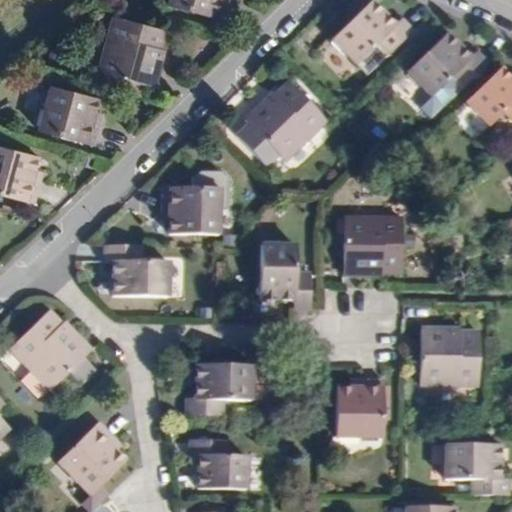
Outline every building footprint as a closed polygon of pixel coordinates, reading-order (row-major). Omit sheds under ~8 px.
[(217,6),(218,0),(170,0),(167,14),(221,30),(227,9),(217,6)] [(395,22),(373,0),(367,0),(330,34),(354,59),(373,41),(385,53),(411,28),(400,17),(395,22)] [(150,99),(160,62),(155,61),(161,42),(111,29),(96,84),(104,86),(101,97),(128,105),(131,94),(143,97),(150,99)] [(467,88),(494,63),(483,52),(478,57),(456,32),(414,70),(437,95),(457,77),(467,88)] [(511,110),(511,69),(508,66),(473,99),(495,121),(509,107),(511,110)] [(333,118),(298,81),(283,95),(279,90),(251,117),(289,158),(333,118)] [(140,108),(143,97),(131,94),(128,105),(140,108)] [(85,157),(92,134),(83,132),(89,110),(43,97),(31,141),(85,157)] [(24,192),(30,169),(0,160),(0,208),(26,216),(32,194),(24,192)] [(215,231),(215,184),(157,183),(157,206),(166,206),(166,230),(215,231)] [(402,271),(405,218),(347,216),(345,273),(387,275),(387,270),(402,271)] [(182,245),(182,235),(165,235),(165,245),(182,245)] [(165,296),(165,261),(139,261),(139,245),(101,245),(101,261),(110,261),(110,296),(165,296)] [(313,311),(314,273),(300,273),(301,246),(264,245),(263,301),(298,302),(298,310),(313,311)] [(39,327),(53,313),(46,307),(32,321),(39,327)] [(56,339),(68,327),(53,313),(39,327),(56,339)] [(73,359),(56,339),(39,327),(32,321),(9,344),(47,384),(73,359)] [(477,377),(478,326),(459,326),(459,321),(419,321),(419,377),(477,377)] [(89,348),(68,327),(56,339),(73,359),(75,361),(89,348)] [(253,399),(253,364),(197,364),(197,398),(189,398),(189,413),(226,413),(226,399),(253,399)] [(383,434),(384,377),(359,377),(359,384),(338,384),(337,433),(383,434)] [(72,476),(109,443),(108,442),(114,437),(99,420),(56,459),(72,476)] [(503,466),(503,432),(447,432),(448,466),(475,466),(475,484),(510,484),(510,466),(503,466)] [(247,485),(247,454),(226,454),(226,438),(191,439),(191,454),(200,454),(201,486),(247,485)] [(87,492),(124,459),(109,443),(72,476),(87,492)] [(452,511),(453,501),(406,501),(405,511),(452,511)]
